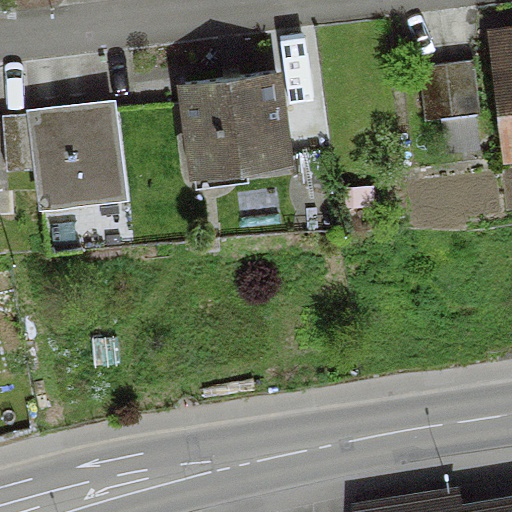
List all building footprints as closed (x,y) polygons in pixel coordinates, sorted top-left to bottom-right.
[(511,31),(491,34),(494,56),(505,149),(511,148),(511,31)] [(468,59),(413,66),(419,119),(475,113),(468,59)] [(269,71),(179,83),(190,171),(192,171),(193,181),(239,175),(238,165),(281,159),(269,71)] [(48,212),(134,198),(119,102),(33,115),(48,212)] [(21,113),(0,114),(0,153),(1,170),(28,168),(21,113)] [(511,511),(511,507),(483,511),(456,511),(452,490),(348,506),(349,511),(511,511)]
